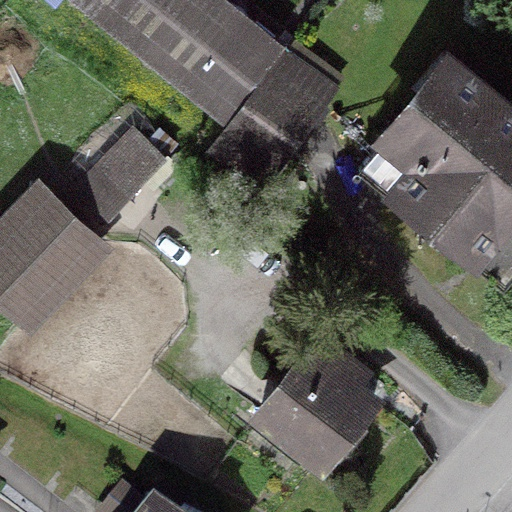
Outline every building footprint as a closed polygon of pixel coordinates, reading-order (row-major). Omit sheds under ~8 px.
[(218,0),(115,0),(238,99),(279,49),(218,0)] [(279,49),(238,99),(304,152),(345,102),(279,49)] [(511,116),(449,68),(372,169),(494,261),(511,237),(511,116)] [(127,217),(172,162),(130,128),(85,183),(127,217)] [(31,185),(0,220),(0,309),(22,329),(97,241),(31,185)] [(297,352),(251,417),(328,472),(374,407),(297,352)] [(169,511),(154,501),(145,511),(169,511)]
